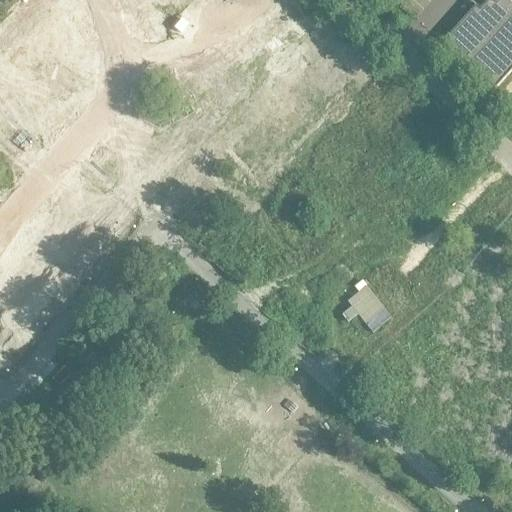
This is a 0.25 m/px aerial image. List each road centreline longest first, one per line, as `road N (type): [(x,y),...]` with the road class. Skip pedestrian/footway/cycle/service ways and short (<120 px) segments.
road 1 (residential): [(120,64),(120,101),(0,234)]
road 2 (residential): [(120,64),(193,48),(237,0)]
